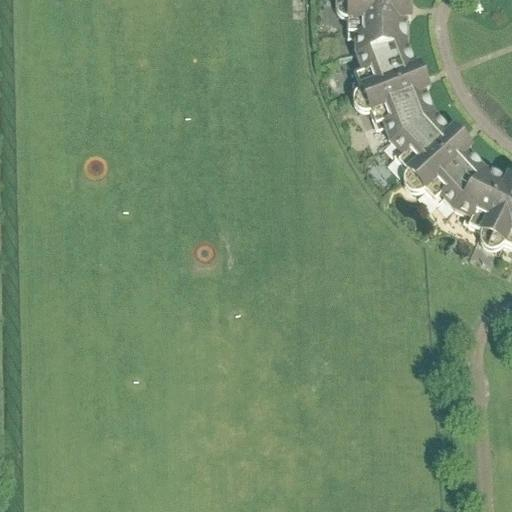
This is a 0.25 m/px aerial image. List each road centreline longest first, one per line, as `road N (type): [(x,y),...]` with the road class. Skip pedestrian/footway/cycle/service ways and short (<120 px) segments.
road 1 (residential): [(511,309),(483,330),(475,357),(485,511)]
road 2 (unclassified): [(511,149),(476,116),(451,74),(439,23),(449,0)]
